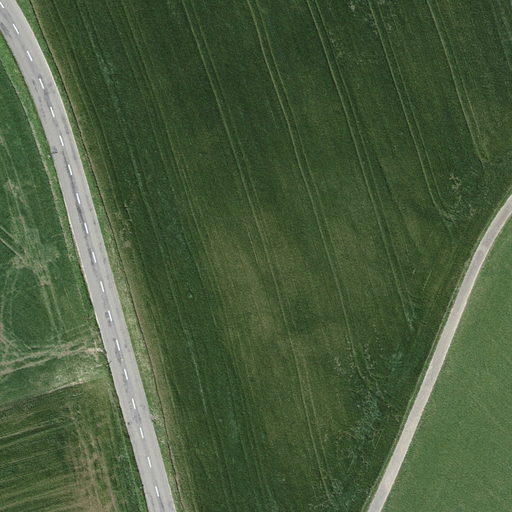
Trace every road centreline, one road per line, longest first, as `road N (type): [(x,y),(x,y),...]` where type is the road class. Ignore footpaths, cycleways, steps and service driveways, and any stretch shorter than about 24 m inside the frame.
road 1 (tertiary): [(158,511),(67,166),(0,6)]
road 2 (track): [(373,511),(485,238),(511,201)]
